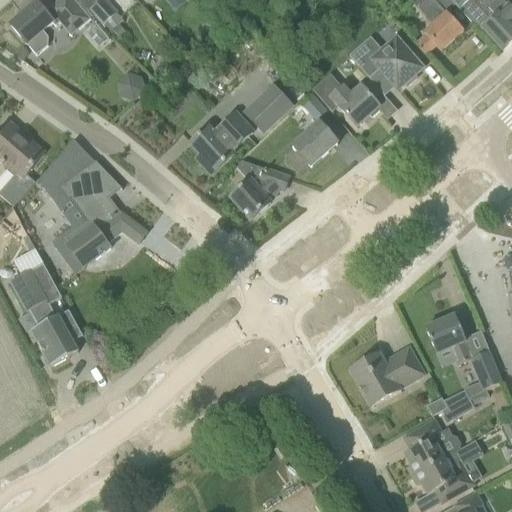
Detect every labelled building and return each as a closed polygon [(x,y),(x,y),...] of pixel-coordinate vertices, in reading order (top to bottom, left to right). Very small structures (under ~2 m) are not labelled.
[(10,28),(36,58),(48,48),(49,39),(43,33),(52,25),(56,29),(68,18),(79,32),(91,22),(72,0),(60,0),(44,14),(37,5),(10,28)] [(103,0),(102,0),(90,11),(104,26),(116,16),(117,15),(103,0)] [(165,0),(176,13),(190,2),(188,0),(165,0)] [(415,0),(411,5),(431,27),(423,34),(425,37),(415,45),(425,59),(436,49),(442,54),(464,34),(447,14),(444,17),(429,0),(415,0)] [(511,11),(508,7),(504,10),(495,0),(448,0),(480,34),(483,31),(503,53),(511,44),(511,11)] [(395,1),(388,7),(396,16),(403,9),(395,1)] [(117,28),(112,33),(117,39),(123,34),(117,28)] [(415,78),(422,72),(397,43),(384,54),(371,40),(350,58),(369,80),(379,72),(398,93),(405,87),(407,89),(417,81),(415,78)] [(22,47),(11,56),(21,63),(28,55),(22,47)] [(156,68),(153,76),(165,81),(170,69),(162,66),(156,68)] [(142,104),(148,79),(122,73),(116,98),(142,104)] [(380,113),(378,111),(379,109),(361,89),(350,98),(330,76),(312,92),(328,110),(335,105),(356,130),(369,118),(372,121),(380,113)] [(274,86),(245,114),(264,134),(293,106),(274,86)] [(302,105),(311,117),(316,123),(327,114),(312,97),(302,105)] [(232,154),(253,134),(237,115),(213,134),(208,129),(191,146),(201,157),(196,162),(211,178),(234,157),(232,154)] [(294,151),(286,158),(300,173),(308,166),(311,170),(338,146),(319,125),(292,149),(294,151)] [(44,156),(30,144),(28,147),(7,129),(5,128),(0,133),(0,162),(16,176),(0,194),(0,197),(13,209),(35,185),(26,177),(31,171),(44,156)] [(71,200),(88,223),(62,242),(80,267),(93,258),(96,262),(110,251),(106,246),(122,234),(138,247),(147,236),(121,216),(120,217),(107,200),(118,192),(97,163),(61,190),(69,201),(71,200)] [(230,200),(251,223),(270,205),(268,202),(280,191),(284,193),(289,180),(256,169),(250,182),(230,200)] [(31,273),(10,284),(27,314),(29,313),(39,330),(31,334),(38,347),(37,348),(41,356),(43,355),(49,366),(51,365),(53,369),(69,360),(78,355),(77,353),(75,350),(72,344),(82,338),(69,313),(58,319),(56,320),(49,308),(62,300),(43,267),(31,274),(31,273)] [(425,331),(436,356),(450,351),(457,367),(473,361),(463,337),(455,318),(425,331)] [(400,393),(425,379),(409,351),(384,365),(379,355),(350,372),(371,410),(401,394),(400,393)] [(491,358),(472,366),(480,385),(484,394),(502,386),(491,358)] [(480,385),(465,392),(465,393),(468,401),(469,401),(484,394),(480,385)] [(447,411),(442,414),(446,424),(473,411),(469,401),(468,401),(465,393),(443,403),(447,411)] [(442,401),(427,409),(432,418),(441,414),(442,414),(447,411),(443,403),(442,401)] [(406,471),(411,479),(443,461),(459,453),(461,448),(457,441),(452,439),(448,432),(441,435),(434,422),(403,440),(410,453),(404,456),(411,468),(406,471)] [(443,461),(411,479),(416,488),(421,485),(428,497),(433,494),(441,507),(474,488),(461,464),(449,471),(443,461)] [(475,511),(483,508),(476,495),(454,508),(454,509),(448,511),(475,511)]
